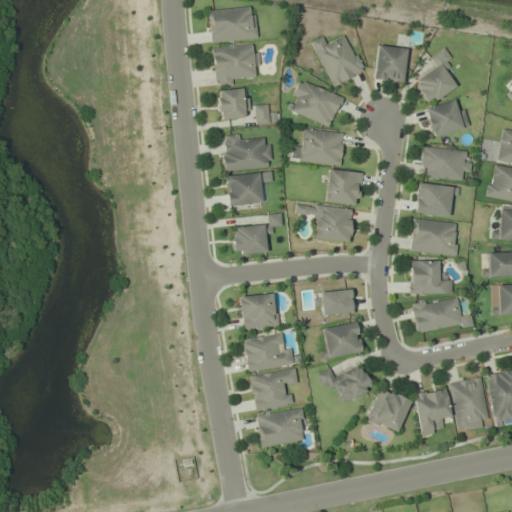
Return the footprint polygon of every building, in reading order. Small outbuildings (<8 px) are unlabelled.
[(253,6),(205,10),(208,43),(256,39),(253,6)] [(362,72),(345,34),(325,44),(321,37),(309,42),(330,87),(362,72)] [(212,45),(212,82),(257,82),(257,45),(212,45)] [(405,48),(375,45),(372,80),(402,82),(405,48)] [(455,87),(443,68),(451,63),(443,48),(427,58),(433,69),(412,81),(425,104),(455,87)] [(296,79),(289,99),(295,102),(291,113),(329,127),(341,96),(296,79)] [(216,119),(247,119),(247,89),(216,89),(216,119)] [(454,108),(452,100),(423,107),(430,137),(467,128),(461,106),(454,108)] [(276,123),(275,112),(267,113),(266,105),(253,105),(254,124),(276,123)] [(289,161),(339,166),(343,133),(302,128),(300,147),(291,146),(289,161)] [(511,164),(511,130),(500,129),(495,162),(511,164)] [(269,168),(268,136),(220,138),(221,170),(269,168)] [(462,151),(420,146),(417,176),(458,181),(460,172),(468,173),(469,162),(461,161),(462,151)] [(511,201),(511,168),(488,165),(483,198),(511,201)] [(356,206),(360,173),(327,168),(322,201),(356,206)] [(223,175),(225,206),(260,204),(258,173),(223,175)] [(446,217),(448,196),(455,197),(456,187),(416,182),(412,213),(446,217)] [(348,241),(350,207),(294,203),(293,213),(314,215),(312,239),(348,241)] [(511,239),(511,209),(497,210),(496,239),(511,239)] [(266,226),(231,226),(232,254),(264,253),(263,234),(270,234),(270,226),(280,226),(280,214),(266,214),(266,226)] [(408,252),(453,256),(457,223),(411,219),(408,252)] [(511,276),(511,251),(485,252),(485,277),(511,276)] [(407,294),(449,294),(449,281),(438,281),(438,260),(407,260),(407,294)] [(511,314),(511,284),(489,285),(489,315),(511,314)] [(350,289),(314,292),(316,315),(352,312),(350,289)] [(240,330),(275,326),(271,293),(236,297),(240,330)] [(470,326),(469,315),(457,317),(455,297),(410,303),(414,333),(470,326)] [(319,350),(320,359),(359,352),(354,322),(322,327),(326,349),(319,350)] [(246,373),(293,364),(290,346),(281,347),(278,330),(239,338),(246,373)] [(332,376),(328,368),(315,374),(324,392),(334,387),(342,403),(371,389),(358,363),(332,376)] [(253,411),(290,405),(286,383),(295,381),(293,369),(247,376),(253,411)] [(493,422),(511,418),(511,369),(484,374),(493,422)] [(455,428),(487,422),(478,376),(446,383),(455,428)] [(394,434),(409,400),(379,387),(364,420),(394,434)] [(417,436),(429,434),(428,423),(447,421),(444,389),(412,392),(417,436)] [(254,415),(258,447),(304,441),(300,409),(254,415)]
